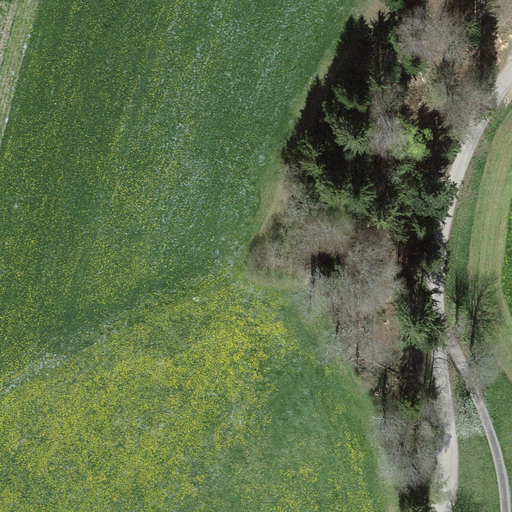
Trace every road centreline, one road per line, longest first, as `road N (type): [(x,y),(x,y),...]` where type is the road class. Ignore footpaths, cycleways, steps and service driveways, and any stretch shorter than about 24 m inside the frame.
road 1 (unclassified): [(441,511),(448,428),(438,323),(446,211),(474,126),(511,71)]
road 2 (track): [(505,511),(486,421),(438,323)]
